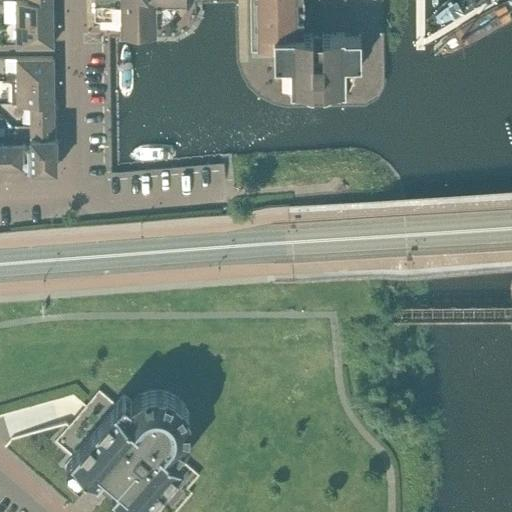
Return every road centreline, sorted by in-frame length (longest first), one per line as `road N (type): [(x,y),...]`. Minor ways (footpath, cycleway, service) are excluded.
road 1 (tertiary): [(0,264),(511,228)]
road 2 (unclassified): [(75,190),(71,0)]
road 3 (unclassified): [(75,190),(100,211),(224,201)]
